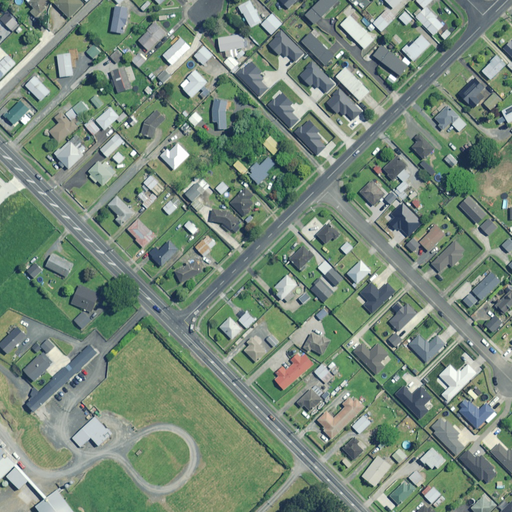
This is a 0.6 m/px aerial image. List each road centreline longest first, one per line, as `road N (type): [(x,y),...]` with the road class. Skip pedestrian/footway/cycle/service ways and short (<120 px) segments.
road 1 (residential): [(511,380),(320,184)]
road 2 (tertiary): [(360,511),(177,326)]
road 3 (tertiary): [(177,326),(0,150)]
road 4 (residential): [(320,184),(487,19)]
road 5 (residential): [(177,326),(320,184)]
